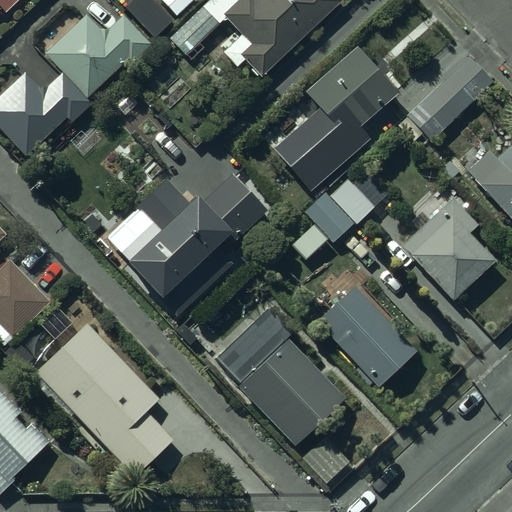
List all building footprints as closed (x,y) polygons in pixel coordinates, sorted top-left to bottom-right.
[(0,0),(0,10),(4,15),(20,0),(0,0)] [(149,0),(134,0),(124,10),(152,41),(171,23),(149,0)] [(192,0),(156,0),(174,18),(193,0),(192,0)] [(210,0),(169,41),(185,57),(223,20),(238,36),(220,54),(234,69),(241,62),(259,81),(340,2),(337,0),(239,0),(237,2),(234,0),(210,0)] [(44,56),(85,100),(120,67),(125,73),(151,49),(121,17),(101,37),(84,19),(44,56)] [(354,47),(301,94),(318,115),(277,150),(310,188),(368,138),(359,128),(397,95),(354,47)] [(466,61),(403,118),(429,144),(489,84),(466,61)] [(24,75),(0,96),(0,134),(22,159),(63,120),(69,126),(89,108),(59,76),(41,93),(24,75)] [(184,141),(142,99),(110,130),(152,172),(184,141)] [(488,154),(465,174),(511,226),(511,143),(494,160),(488,154)] [(322,195),(302,215),(331,246),(352,225),(354,227),(387,196),(365,173),(351,187),(346,182),(327,200),(322,195)] [(135,206),(158,229),(128,260),(136,269),(130,275),(139,284),(146,277),(174,306),(269,212),(233,176),(201,208),(167,174),(135,206)] [(408,257),(407,258),(449,303),(491,264),(466,237),(475,228),(449,201),(427,222),(417,213),(408,222),(417,232),(400,249),(408,257)] [(0,272),(0,328),(11,341),(49,305),(10,263),(0,272)] [(350,288),(315,324),(376,390),(414,354),(350,288)] [(264,312),(214,362),(238,386),(234,389),(292,450),(342,401),(285,342),(289,337),(264,312)] [(85,328),(35,376),(135,479),(172,442),(145,415),(158,402),(85,328)] [(0,493),(49,445),(30,427),(25,431),(15,420),(20,415),(0,394),(0,493)] [(324,438),(299,460),(324,485),(347,462),(324,438)]
